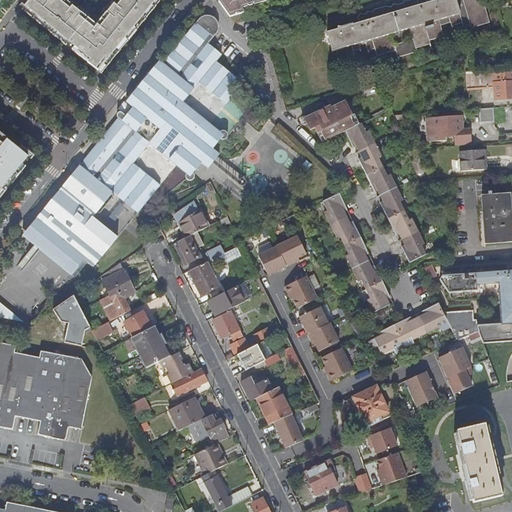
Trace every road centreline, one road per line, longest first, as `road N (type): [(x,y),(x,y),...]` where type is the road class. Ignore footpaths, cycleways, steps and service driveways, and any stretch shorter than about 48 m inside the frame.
road 1 (unclassified): [(202,0),(265,61),(278,118),(353,189),(409,300)]
road 2 (residential): [(287,511),(157,252)]
road 3 (residential): [(193,0),(105,105)]
road 4 (unclassified): [(130,511),(113,501),(0,476)]
road 5 (residential): [(105,105),(19,36),(0,39)]
